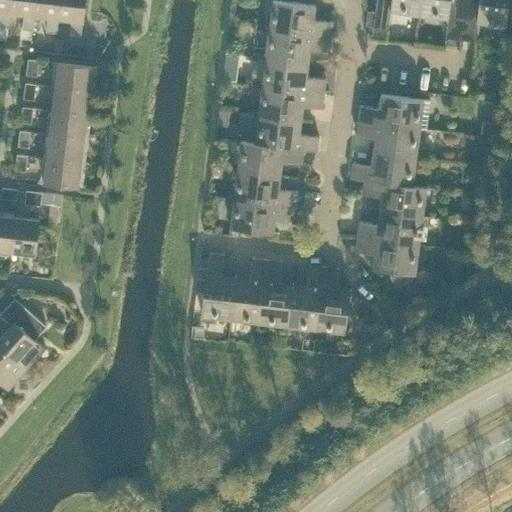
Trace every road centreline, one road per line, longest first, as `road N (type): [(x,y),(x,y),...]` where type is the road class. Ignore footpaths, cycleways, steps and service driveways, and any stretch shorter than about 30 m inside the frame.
road 1 (residential): [(218,239),(326,253),(349,47)]
road 2 (primary): [(511,388),(391,458),(326,511)]
road 3 (primary): [(395,511),(511,438)]
